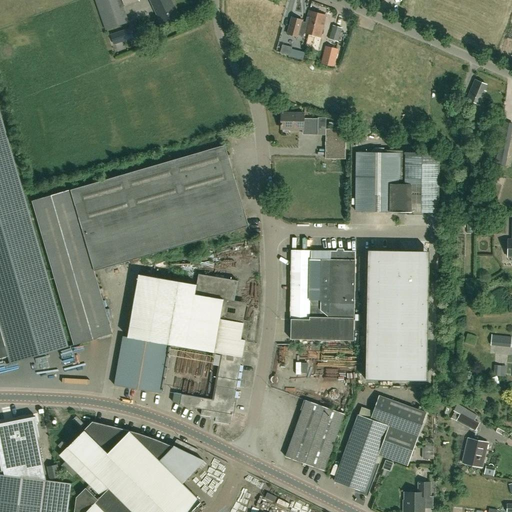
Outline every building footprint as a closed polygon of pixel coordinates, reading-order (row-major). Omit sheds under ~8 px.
[(139,1),(138,0),(95,0),(105,30),(124,23),(119,8),(139,1)] [(150,0),(161,24),(178,17),(170,0),(150,0)] [(320,36),(326,16),(309,11),(306,23),(302,22),(302,20),(291,17),(287,34),(298,37),(299,35),(303,36),(304,32),(320,36)] [(338,42),(342,28),(333,25),(328,39),(338,42)] [(115,44),(133,38),(130,29),(113,35),(115,44)] [(480,104),(485,91),(484,91),(486,84),(474,79),(466,98),(480,104)] [(473,122),(476,115),(465,110),(462,118),(473,122)] [(68,346),(0,111),(0,355),(8,353),(11,363),(68,346)] [(318,134),(318,119),(304,119),(304,113),(281,113),(281,129),(302,129),(302,134),(318,134)] [(508,150),(511,127),(511,123),(505,123),(500,148),(508,150)] [(345,159),(346,129),(326,129),(326,159),(345,159)] [(74,344),(113,334),(94,270),(248,226),(225,145),(32,200),(74,344)] [(439,212),(440,153),(405,153),(357,152),(357,211),(404,212),(439,212)] [(478,230),(490,230),(490,219),(478,219),(478,230)] [(344,251),(344,249),(337,249),(337,251),(331,250),(331,260),(316,259),(315,314),(352,340),(353,340),(356,251),(344,251)] [(367,291),(429,292),(430,251),(368,250),(367,291)] [(352,340),(315,314),(316,259),(310,259),(311,251),(292,251),(291,319),(291,339),(352,340)] [(162,393),(169,356),(171,345),(222,354),(214,400),(175,393),(173,401),(180,402),(180,405),(202,408),(201,415),(216,417),(216,421),(231,424),(244,340),(246,340),(249,321),(244,320),(247,303),(234,301),(238,281),(199,274),(197,284),(151,276),(139,274),(128,336),(123,335),(115,384),(162,393)] [(428,322),(429,292),(367,291),(366,321),(428,322)] [(407,352),(427,352),(428,322),(366,321),(366,351),(407,352)] [(474,345),(477,337),(467,333),(464,342),(474,345)] [(492,334),(491,346),(511,347),(511,336),(492,334)] [(427,380),(427,352),(407,352),(366,351),(365,379),(427,380)] [(355,489),(368,493),(378,464),(374,463),(377,455),(407,466),(426,413),(417,410),(378,396),(373,411),(361,407),(359,415),(335,481),(355,489)] [(324,470),(345,413),(306,399),(286,456),(324,470)] [(475,431),(479,423),(474,420),(476,416),(457,404),(453,411),(455,411),(452,416),(452,418),(456,420),(456,421),(475,431)] [(47,480),(37,437),(39,436),(35,416),(0,423),(0,465),(1,471),(3,471),(4,475),(1,474),(0,484),(0,511),(67,511),(72,483),(47,480)] [(190,511),(201,502),(182,483),(204,460),(174,446),(157,439),(139,433),(121,428),(93,421),(60,454),(89,484),(77,497),(74,511),(190,511)] [(483,466),(488,443),(469,439),(463,462),(483,466)] [(67,443),(63,440),(58,445),(62,449),(67,443)] [(51,478),(60,476),(57,464),(48,466),(51,478)] [(493,477),(495,469),(486,467),(484,475),(493,477)] [(402,511),(408,511),(410,511),(417,511),(424,511),(425,496),(430,496),(430,482),(419,482),(419,492),(403,491),(402,511)]
